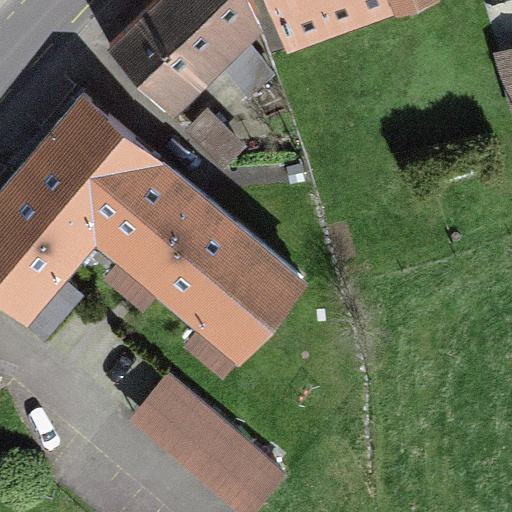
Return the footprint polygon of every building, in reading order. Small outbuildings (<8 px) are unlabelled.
[(169,0),(102,73),(172,140),(258,64),(237,0),(169,0)] [(273,0),(291,46),(415,0),(273,0)] [(511,60),(497,64),(510,119),(511,118),(511,60)] [(102,73),(0,182),(0,264),(89,347),(232,193),(172,140),(102,73)] [(165,511),(150,464),(55,494),(60,511),(165,511)]
